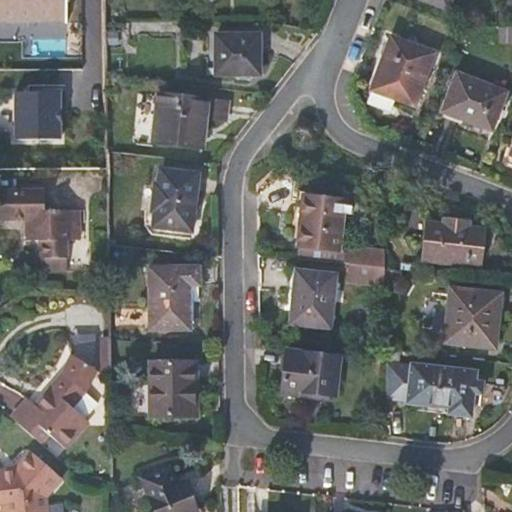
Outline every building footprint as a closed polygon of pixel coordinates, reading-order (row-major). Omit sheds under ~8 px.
[(67,0),(0,0),(0,24),(68,25),(67,0)] [(452,0),(422,0),(448,10),(452,0)] [(256,36),(214,35),(214,76),(256,77),(256,36)] [(430,55),(389,40),(371,89),(411,105),(430,55)] [(503,91),(456,73),(442,108),(490,127),(503,91)] [(17,88),(16,139),(67,140),(68,89),(17,88)] [(2,136),(14,137),(14,92),(2,92),(2,136)] [(226,103),(158,95),(153,141),(200,147),(204,117),(224,119),(226,103)] [(197,172),(161,168),(159,182),(155,181),(150,224),(190,229),(197,172)] [(47,193),(0,194),(1,222),(27,222),(33,221),(34,243),(42,243),(42,260),(66,260),(66,243),(79,243),(79,213),(47,213),(47,193)] [(341,200),(303,196),(297,244),(295,258),(342,263),(343,250),(335,249),(341,200)] [(473,216),(442,213),(441,219),(430,218),(425,257),(483,264),(487,225),(473,223),(473,216)] [(343,250),(342,263),(346,263),(352,264),(384,267),(384,250),(343,246),(343,250)] [(345,281),(362,283),(363,279),(352,277),(352,264),(346,263),(345,281)] [(363,279),(362,283),(385,285),(384,267),(352,264),(352,277),(363,279)] [(199,265),(150,265),(150,326),(189,327),(189,283),(199,282),(199,265)] [(332,273),(295,270),(291,321),(328,325),(332,273)] [(497,293),(447,287),(441,338),(483,343),(484,322),(494,323),(497,293)] [(337,356),(286,350),(282,394),(298,396),(299,389),(333,392),(337,356)] [(26,401),(11,418),(38,443),(46,434),(64,448),(85,422),(69,407),(80,394),(95,371),(73,356),(62,377),(34,407),(26,401)] [(477,371),(413,364),(385,361),(386,401),(408,403),(450,408),(449,414),(473,417),(475,393),(483,394),(485,380),(477,379),(477,371)] [(193,362),(152,362),(152,413),(193,413),(193,362)] [(63,511),(62,501),(48,503),(47,495),(60,478),(28,453),(15,470),(0,472),(0,505),(2,505),(3,511),(63,511)] [(167,467),(140,476),(152,511),(195,511),(186,484),(176,487),(167,467)]
